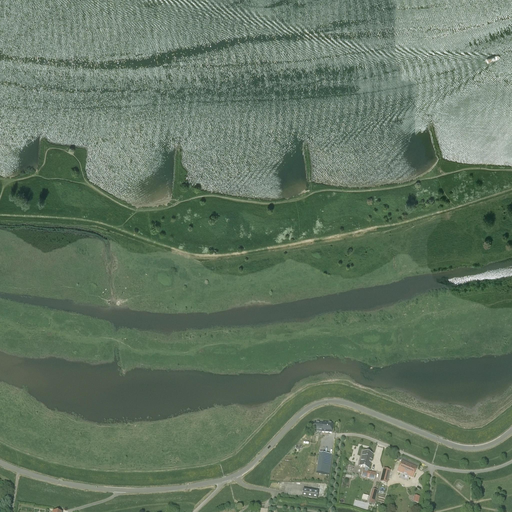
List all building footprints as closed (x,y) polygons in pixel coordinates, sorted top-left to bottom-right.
[(315,421),(314,429),(322,430),(322,432),(331,433),(332,428),(332,423),(323,422),(315,421)] [(372,461),(371,460),(373,454),(363,451),(359,467),(365,468),(364,471),(363,470),(361,477),(374,480),(376,474),(368,471),(368,469),(369,469),(371,463),(372,461)] [(319,453),(316,473),(329,475),(332,455),(319,453)] [(406,473),(410,464),(402,460),(398,471),(404,474),(404,472),(406,473)] [(408,475),(413,478),(418,467),(410,464),(406,473),(408,474),(408,475)] [(385,468),(381,482),(388,484),(391,469),(385,468)] [(303,489),(302,497),(317,499),(318,491),(303,489)] [(374,504),(378,490),(373,489),(369,503),(374,504)]
